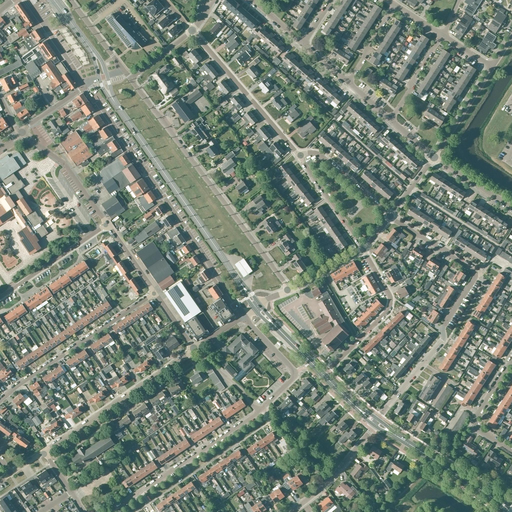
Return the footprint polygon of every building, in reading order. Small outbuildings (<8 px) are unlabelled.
[(148,1),(143,5),(145,8),(143,9),(147,14),(148,13),(159,4),(158,3),(155,0),(153,0),(150,3),(148,1)] [(238,4),(234,0),(227,8),(231,11),(238,4)] [(305,0),(304,3),(307,5),(313,9),(317,4),(310,0),(305,0)] [(344,0),(342,0),(340,4),(347,9),(349,6),(352,8),(353,8),(354,6),(350,4),(344,0)] [(477,7),(465,0),(464,2),(467,4),(464,10),(472,15),(477,7)] [(313,9),(307,5),(304,3),(303,2),(302,4),(305,7),(303,10),(310,14),(313,9)] [(14,6),(19,13),(22,11),(23,11),(24,10),(19,3),(14,6)] [(159,4),(148,13),(154,20),(159,15),(157,13),(163,8),(159,4)] [(231,11),(235,15),(242,7),(238,4),(231,11)] [(336,9),(343,14),(345,11),(349,13),(350,11),(347,9),(340,4),(336,9)] [(371,11),(378,15),(382,9),(375,5),(372,9),(369,7),(367,9),(371,11)] [(14,6),(10,9),(15,16),(16,16),(19,13),(14,6)] [(242,7),(235,15),(239,18),(246,11),(242,7)] [(310,14),(303,10),(300,8),(298,9),(302,12),(300,15),(307,20),(310,14)] [(498,11),(493,19),(504,26),(505,24),(503,22),(506,16),(503,14),(504,12),(505,11),(501,8),(500,10),(498,11)] [(15,16),(10,9),(7,11),(4,14),(9,21),(15,16)] [(336,9),(333,15),(340,19),(342,16),(345,18),(347,16),(343,14),(336,9)] [(22,11),(19,13),(16,16),(19,19),(26,14),(24,10),(23,11),(22,11)] [(239,18),(243,22),(250,14),(246,11),(239,18)] [(365,12),(364,14),(368,16),(374,21),(378,15),(371,11),(369,14),(365,12)] [(296,13),(295,15),(299,17),(296,20),(303,25),(307,20),(300,15),(296,13)] [(26,14),(19,19),(21,23),(29,17),(26,14)] [(250,14),(243,22),(247,26),(254,18),(250,14)] [(134,33),(133,32),(118,16),(114,20),(110,15),(104,19),(127,49),(127,48),(127,47),(129,46),(130,46),(130,47),(131,47),(130,49),(131,49),(133,50),(134,50),(135,50),(137,50),(138,49),(139,48),(140,48),(141,48),(148,41),(137,30),(134,33)] [(158,23),(163,28),(173,20),(170,17),(169,17),(168,16),(166,17),(164,15),(158,20),(160,23),(158,23)] [(344,21),(340,19),(333,15),(330,20),(337,24),(339,21),(342,24),(343,23),(344,24),(345,22),(344,22),(344,21)] [(458,19),(457,22),(467,29),(470,24),(472,26),(475,21),(472,20),(464,15),(461,21),(458,19)] [(361,19),(364,21),(371,26),(374,21),(368,16),(366,18),(365,17),(365,18),(362,17),(361,19)] [(29,17),(21,23),(23,25),(26,30),(34,24),(29,17)] [(247,26),(254,31),(258,26),(256,24),(258,22),(254,18),(247,26)] [(303,25),(296,20),(293,18),(292,20),(295,22),(293,26),(300,30),(303,25)] [(504,26),(493,19),(488,28),(496,33),(499,27),(502,29),(504,26)] [(326,25),(333,30),(335,26),(339,29),(340,27),(337,24),(330,20),(326,25)] [(397,20),(394,25),(401,29),(402,27),(403,27),(404,26),(406,28),(408,26),(404,24),(403,24),(397,20)] [(361,27),(368,31),(371,26),(364,21),(362,25),(359,23),(357,25),(361,27)] [(217,23),(210,31),(216,36),(218,38),(222,33),(225,34),(230,29),(226,26),(222,22),(219,24),(217,23)] [(457,26),(454,32),(457,34),(462,37),(467,29),(457,22),(455,24),(457,26)] [(176,25),(174,27),(172,24),(167,29),(169,31),(168,32),(173,37),(181,30),(178,27),(176,25)] [(333,30),(326,25),(322,31),(329,36),(332,32),(336,34),(337,32),(333,30)] [(394,25),(390,30),(397,34),(399,31),(403,33),(404,31),(401,29),(394,25)] [(251,35),(247,40),(249,42),(253,38),(254,38),(258,37),(259,36),(261,38),(266,32),(264,30),(266,28),(264,27),(262,29),(259,32),(256,29),(251,35)] [(354,30),(358,32),(364,36),(368,31),(361,27),(359,30),(355,28),(354,30)] [(24,29),(16,34),(19,38),(22,36),(27,33),(24,29)] [(27,33),(22,36),(24,39),(27,43),(24,45),(28,50),(44,39),(37,29),(28,35),(27,33)] [(390,30),(387,35),(394,39),(396,36),(400,39),(401,36),(397,34),(390,30)] [(19,38),(16,34),(15,32),(6,38),(10,44),(19,38)] [(266,32),(261,38),(264,41),(263,42),(264,44),(266,42),(273,34),(271,33),(269,35),(266,32)] [(351,35),(354,37),(361,42),(364,36),(358,32),(355,35),(352,33),(351,35)] [(483,40),(494,48),(496,45),(492,43),(496,37),(488,32),(483,40)] [(234,38),(236,36),(234,34),(228,38),(230,41),(225,46),(230,52),(239,44),(234,38)] [(273,34),(266,42),(270,46),(275,40),(273,38),(275,36),(273,34)] [(384,40),(391,45),(393,42),(396,44),(398,42),(394,39),(387,35),(384,40)] [(414,39),(418,41),(425,46),(429,40),(422,35),(419,40),(416,37),(414,39)] [(361,42),(354,37),(352,41),(348,38),(347,40),(351,42),(358,47),(361,42)] [(278,43),(275,40),(270,46),(275,50),(282,42),(280,41),(278,43)] [(394,47),(391,45),(384,40),(380,45),(387,50),(389,47),(393,49),(394,47)] [(494,48),(483,40),(477,49),(485,54),(489,48),(493,50),(494,48)] [(41,50),(34,54),(37,58),(50,48),(45,41),(38,46),(41,50)] [(331,54),(336,58),(341,51),(337,48),(338,47),(340,44),(335,41),(331,48),(334,49),(331,54)] [(411,44),(415,47),(421,51),(425,46),(418,41),(417,43),(413,41),(412,42),(411,44)] [(282,42),(275,50),(273,53),(275,55),(277,52),(280,54),(285,49),(282,46),(284,44),(282,42)] [(344,45),(348,48),(348,47),(355,51),(358,47),(351,42),(349,46),(345,43),(344,45)] [(244,53),(236,59),(241,65),(250,57),(247,52),(249,49),(247,46),(246,45),(241,49),(242,50),(244,53)] [(380,45),(377,51),(384,55),(386,52),(390,54),(391,52),(387,50),(380,45)] [(408,49),(411,52),(418,56),(421,51),(415,47),(413,50),(409,48),(408,49)] [(37,58),(32,61),(37,67),(39,66),(40,67),(51,59),(54,65),(59,61),(55,55),(53,52),(52,51),(50,48),(37,58)] [(190,57),(192,59),(198,54),(194,49),(188,54),(186,51),(181,55),(185,59),(190,57)] [(336,58),(341,61),(348,50),(346,49),(345,51),(344,53),(341,51),(336,58)] [(348,50),(341,61),(346,64),(351,57),(347,55),(348,53),(348,54),(350,51),(348,50)] [(441,55),(448,59),(450,56),(454,58),(455,56),(451,54),(450,54),(444,50),(441,55)] [(374,56),(381,60),(383,57),(386,59),(387,57),(384,55),(377,51),(374,56)] [(404,55),(408,57),(415,62),(418,56),(411,52),(409,55),(406,53),(404,55)] [(198,54),(192,59),(194,62),(192,63),(194,66),(191,69),(193,71),(199,66),(196,63),(202,59),(198,54)] [(282,64),(284,66),(294,55),(292,54),(290,56),(287,54),(282,59),(284,61),(282,64)] [(291,67),(296,61),(294,59),(296,57),(294,55),(284,66),(286,68),(289,65),(291,67)] [(441,55),(437,60),(444,64),(446,61),(450,64),(451,62),(448,59),(441,55)] [(381,60),(374,56),(370,62),(377,66),(379,62),(383,65),(384,63),(381,60)] [(0,70),(0,76),(22,65),(20,61),(21,60),(18,57),(15,59),(16,62),(0,70)] [(181,63),(176,57),(173,59),(178,66),(181,63)] [(405,62),(411,67),(415,62),(408,57),(406,60),(402,58),(401,60),(405,62)] [(253,66),(256,64),(259,61),(257,58),(248,65),(250,67),(246,71),(249,75),(250,74),(254,79),(260,74),(253,66)] [(434,65),(441,70),(443,66),(447,69),(448,67),(444,64),(437,60),(434,65)] [(32,61),(24,67),(32,80),(44,71),(51,82),(67,72),(64,68),(60,62),(54,67),(53,65),(50,61),(41,67),(38,69),(37,67),(32,61)] [(296,61),(291,67),(296,71),(303,63),(301,62),(299,64),(296,61)] [(398,65),(401,68),(408,72),(411,67),(405,62),(402,66),(399,63),(398,65)] [(207,63),(198,70),(201,73),(203,72),(205,75),(202,77),(204,79),(214,70),(210,65),(209,66),(207,63)] [(296,71),(300,75),(305,69),(303,67),(305,65),(303,63),(296,71)] [(434,65),(431,70),(438,75),(440,72),(443,74),(445,72),(441,70),(434,65)] [(169,83),(166,79),(162,74),(169,69),(166,66),(160,71),(159,70),(152,75),(163,88),(161,90),(164,94),(169,91),(171,93),(170,94),(173,97),(179,92),(177,89),(176,89),(171,82),(169,83)] [(462,69),(465,72),(472,76),(476,70),(469,66),(467,70),(463,67),(462,69)] [(263,82),(259,85),(262,90),(265,93),(269,90),(271,92),(274,90),(275,92),(278,89),(275,85),(272,87),(266,79),(269,77),(268,75),(269,74),(271,76),(276,71),(273,68),(266,74),(260,79),(263,82)] [(398,73),(405,77),(408,72),(401,68),(399,71),(395,69),(394,70),(398,73)] [(308,72),(305,69),(300,75),(305,79),(312,71),(310,70),(308,72)] [(214,70),(204,79),(205,81),(208,79),(209,79),(211,81),(214,79),(213,79),(218,74),(214,70)] [(427,75),(434,80),(436,77),(440,79),(441,77),(438,75),(431,70),(427,75)] [(314,73),(312,71),(305,79),(309,83),(307,85),(303,89),(305,91),(315,81),(313,79),(315,77),(312,75),(314,73)] [(49,85),(47,86),(50,91),(52,89),(59,85),(62,89),(61,89),(59,91),(61,95),(64,93),(70,89),(70,90),(75,87),(74,85),(75,85),(67,72),(51,82),(48,84),(49,85)] [(469,81),(472,76),(465,72),(463,75),(459,73),(458,75),(462,77),(469,81)] [(405,77),(398,73),(396,76),(392,74),(391,76),(395,78),(395,77),(402,82),(405,77)] [(378,85),(383,89),(388,81),(384,79),(385,77),(387,75),(385,74),(378,85)] [(427,75),(424,81),(431,85),(433,82),(437,84),(438,82),(434,80),(427,75)] [(0,80),(0,81),(3,86),(16,80),(14,77),(13,78),(12,76),(10,76),(7,77),(0,80)] [(469,81),(462,77),(460,80),(456,78),(455,80),(459,82),(465,86),(469,81)] [(16,80),(3,86),(5,92),(13,88),(15,87),(13,85),(17,83),(17,82),(18,81),(17,79),(16,80)] [(315,81),(305,91),(308,93),(312,89),(315,85),(319,89),(326,81),(324,80),(322,82),(319,79),(317,82),(315,81)] [(388,81),(383,89),(388,92),(396,80),(394,79),(392,82),(391,83),(388,81)] [(396,80),(388,92),(393,95),(398,88),(394,85),(395,84),(396,84),(397,81),(396,80)] [(215,92),(217,94),(227,85),(223,81),(218,85),(220,88),(215,92)] [(326,81),(319,89),(324,93),(329,87),(326,85),(328,83),(326,81)] [(421,86),(428,90),(430,87),(433,90),(435,88),(431,85),(424,81),(421,86)] [(452,85),(455,87),(462,92),(465,86),(459,82),(456,85),(453,83),(452,85)] [(18,88),(20,92),(29,87),(27,83),(18,88)] [(187,89),(189,92),(198,85),(196,83),(187,89)] [(227,85),(217,94),(219,96),(222,93),(224,96),(226,94),(231,90),(227,85)] [(428,90),(421,86),(417,92),(419,94),(417,97),(423,100),(425,97),(424,96),(426,92),(430,95),(431,95),(432,94),(428,90)] [(324,93),(328,97),(335,89),(333,88),(331,90),(329,87),(324,93)] [(448,90),(449,90),(459,97),(462,92),(455,87),(453,91),(450,88),(448,90)] [(189,104),(201,95),(197,89),(184,99),(182,97),(172,105),(185,122),(194,116),(189,110),(192,108),(189,104)] [(328,97),(326,100),(331,104),(333,101),(338,95),(335,93),(337,91),(335,89),(328,97)] [(280,100),(277,97),(283,92),(280,90),(272,96),(274,99),(271,101),(279,110),(284,105),(285,106),(288,104),(283,98),(280,100)] [(446,94),(445,96),(448,98),(455,102),(459,97),(449,90),(446,94)] [(19,95),(21,94),(19,91),(8,97),(11,103),(14,102),(15,103),(17,102),(15,97),(19,95)] [(72,112),(87,101),(82,94),(61,108),(57,111),(63,119),(73,112),(72,112)] [(338,95),(333,101),(337,105),(344,97),(342,95),(340,98),(338,95)] [(228,107),(230,109),(240,101),(236,96),(231,100),(234,103),(228,107)] [(441,101),(445,103),(452,107),(455,102),(448,98),(446,101),(443,99),(441,101)] [(30,116),(23,106),(27,103),(25,99),(20,102),(12,106),(17,115),(21,122),(30,116)] [(240,101),(230,109),(232,111),(235,108),(237,111),(239,110),(244,105),(240,101)] [(83,118),(94,111),(88,102),(77,110),(69,116),(70,118),(73,122),(79,117),(81,119),(83,117),(83,118)] [(425,115),(430,119),(435,111),(431,109),(432,108),(433,108),(434,105),(430,102),(427,107),(430,108),(425,115)] [(452,107),(445,103),(443,106),(439,104),(438,106),(439,106),(440,107),(442,108),(449,112),(452,107)] [(292,113),(286,118),(290,123),(300,115),(295,110),(294,109),(296,106),(295,104),(289,109),(292,113)] [(351,114),(356,108),(352,104),(349,107),(346,104),(339,112),(342,115),(344,113),(347,110),(349,112),(348,114),(350,116),(351,114)] [(351,114),(356,118),(361,112),(356,108),(351,114)] [(438,114),(435,111),(430,119),(435,122),(442,111),(441,109),(439,112),(438,114)] [(243,125),(253,116),(249,111),(242,118),(244,120),(239,124),(241,126),(243,125)] [(442,111),(435,122),(440,125),(445,118),(441,116),(442,114),(443,114),(444,112),(442,111)] [(361,112),(356,118),(359,120),(357,122),(359,124),(366,116),(361,112)] [(298,131),(303,137),(308,132),(310,134),(316,129),(309,122),(314,118),(311,115),(304,121),(306,124),(305,125),(298,131)] [(103,124),(97,116),(88,122),(87,120),(77,127),(81,133),(84,130),(86,133),(84,135),(86,138),(98,130),(97,128),(103,124)] [(253,116),(243,125),(245,127),(250,123),(252,125),(257,121),(253,116)] [(370,120),(366,116),(359,124),(363,128),(365,126),(370,120)] [(201,117),(190,125),(193,129),(192,130),(196,136),(207,127),(206,125),(204,126),(201,122),(203,121),(201,117)] [(50,131),(54,136),(61,132),(58,129),(64,125),(59,118),(54,122),(52,120),(48,123),(53,129),(50,131)] [(364,131),(367,133),(375,124),(370,120),(365,126),(367,128),(364,131)] [(375,124),(367,133),(369,135),(372,132),(374,133),(373,134),(376,137),(382,131),(379,128),(380,128),(375,124)] [(90,144),(93,147),(94,149),(112,137),(105,127),(98,132),(102,137),(94,143),(93,142),(90,144)] [(207,127),(196,136),(200,141),(202,139),(204,143),(211,138),(213,136),(210,133),(208,135),(207,135),(205,133),(206,132),(206,131),(209,129),(207,127)] [(258,136),(255,138),(256,140),(266,132),(262,127),(257,131),(255,133),(258,136)] [(59,142),(76,167),(80,164),(86,159),(92,155),(89,150),(93,147),(90,144),(87,139),(83,142),(75,131),(59,142)] [(319,140),(324,144),(334,132),(332,131),(327,136),(325,134),(319,140)] [(266,132),(256,140),(258,142),(261,140),(263,142),(270,136),(266,132)] [(334,132),(324,144),(328,148),(334,142),(332,140),(336,134),(334,132)] [(385,147),(387,144),(392,139),(387,134),(384,137),(383,136),(379,141),(385,147)] [(112,137),(94,149),(95,149),(100,156),(106,151),(109,155),(110,154),(113,159),(123,152),(112,137)] [(396,142),(392,139),(387,144),(391,148),(396,142)] [(215,148),(219,145),(214,140),(209,143),(211,146),(206,149),(212,157),(218,152),(215,148)] [(343,140),(340,144),(333,152),(337,156),(343,150),(340,148),(345,142),(343,140)] [(265,156),(267,158),(279,147),(275,142),(269,148),(271,151),(268,154),(265,156)] [(334,142),(328,148),(333,152),(340,144),(338,142),(336,144),(334,142)] [(391,148),(396,152),(401,146),(396,142),(391,148)] [(369,148),(377,155),(378,154),(380,152),(374,147),(375,145),(373,143),(369,148)] [(396,152),(394,154),(398,158),(405,151),(401,146),(396,152)] [(279,147),(267,158),(269,160),(271,158),(276,153),(278,156),(283,152),(279,147)] [(347,154),(342,160),(346,164),(352,158),(349,156),(351,154),(354,150),(352,148),(349,151),(347,154)] [(337,156),(342,160),(347,154),(343,150),(337,156)] [(405,151),(398,158),(400,160),(402,158),(405,160),(410,154),(405,151)] [(0,159),(0,164),(1,165),(0,165),(0,176),(2,180),(12,173),(26,163),(22,158),(22,159),(19,155),(20,155),(18,152),(9,158),(7,155),(0,159)] [(225,173),(228,176),(235,170),(233,167),(236,165),(231,158),(235,155),(232,152),(225,157),(227,161),(222,165),(223,166),(221,168),(225,173)] [(117,159),(109,165),(117,176),(132,165),(131,164),(129,162),(124,154),(118,158),(117,159)] [(415,158),(410,154),(405,160),(408,163),(406,165),(408,167),(415,158)] [(358,159),(356,161),(351,168),(355,172),(361,165),(358,163),(363,158),(361,156),(358,159)] [(356,161),(352,158),(346,164),(351,168),(356,161)] [(415,158),(408,167),(410,168),(411,166),(414,168),(419,163),(415,158)] [(86,159),(80,164),(82,168),(89,163),(86,159)] [(278,169),(282,173),(288,168),(284,164),(278,169)] [(116,193),(124,187),(117,176),(109,165),(101,170),(99,180),(111,197),(101,204),(109,216),(121,207),(115,199),(116,193)] [(125,187),(140,177),(139,177),(140,177),(132,165),(117,176),(124,187),(125,187)] [(361,177),(366,181),(371,175),(373,172),(376,169),(374,167),(369,173),(366,170),(361,177)] [(279,175),(276,178),(278,180),(284,176),(286,178),(292,173),(288,168),(282,173),(279,175)] [(403,171),(401,173),(400,175),(405,180),(408,176),(403,171)] [(0,176),(0,202),(1,204),(0,204),(0,224),(2,223),(2,224),(14,215),(23,229),(17,233),(23,242),(22,243),(30,255),(40,248),(36,242),(38,241),(37,240),(48,233),(41,223),(43,222),(39,217),(34,210),(32,211),(18,190),(24,186),(20,180),(18,181),(12,173),(2,180),(0,176)] [(281,185),(283,187),(295,178),(292,173),(286,178),(287,180),(281,185)] [(430,180),(435,183),(439,176),(434,173),(430,180)] [(242,179),(245,177),(243,174),(236,179),(239,182),(239,181),(241,183),(235,188),(240,194),(248,188),(245,185),(246,184),(244,181),(242,179)] [(366,181),(370,184),(375,178),(371,175),(366,181)] [(370,184),(375,189),(380,182),(382,180),(385,177),(383,175),(378,180),(375,178),(370,184)] [(439,176),(435,183),(434,186),(436,187),(438,185),(441,186),(445,180),(439,176)] [(140,177),(125,187),(129,193),(131,191),(136,198),(149,190),(148,189),(141,179),(140,177)] [(293,187),(299,182),(295,178),(283,187),(285,189),(291,185),(293,187)] [(441,186),(439,189),(442,191),(440,192),(443,194),(446,190),(450,183),(445,180),(441,186)] [(303,187),(299,182),(293,187),(295,189),(289,194),(291,197),(303,187)] [(380,182),(375,189),(379,192),(384,186),(380,182)] [(379,192),(383,196),(393,184),(392,182),(387,188),(384,186),(379,192)] [(450,183),(446,190),(451,193),(455,186),(450,183)] [(393,184),(383,196),(388,200),(393,194),(391,192),(396,186),(395,186),(393,184)] [(455,186),(451,193),(454,195),(451,199),(453,201),(460,190),(455,186)] [(307,192),(303,187),(291,197),(292,199),(298,194),(300,197),(307,192)] [(460,190),(453,201),(455,202),(458,197),(461,200),(466,193),(460,190)] [(137,198),(134,200),(138,205),(141,203),(146,211),(151,207),(149,203),(155,199),(150,191),(138,199),(137,198)] [(307,192),(300,197),(302,199),(297,204),(298,206),(310,196),(307,192)] [(260,216),(261,216),(263,214),(262,212),(268,208),(263,201),(264,200),(261,196),(254,202),(256,205),(253,206),(254,208),(252,210),(256,215),(257,215),(257,216),(258,216),(259,216),(260,216)] [(310,196),(298,206),(300,208),(306,203),(308,206),(314,201),(310,196)] [(473,211),(477,204),(472,201),(468,207),(467,209),(472,213),(473,211)] [(420,203),(418,207),(412,216),(417,220),(422,213),(419,211),(423,205),(420,203)] [(477,204),(473,211),(476,213),(473,217),(476,219),(483,208),(477,204)] [(159,215),(164,212),(159,205),(143,216),(144,218),(142,219),(144,222),(146,220),(146,221),(153,217),(151,215),(156,212),(159,215)] [(313,215),(309,217),(311,219),(314,217),(323,211),(320,206),(314,211),(315,213),(313,215)] [(407,213),(412,216),(416,210),(412,207),(407,213)] [(417,220),(422,223),(431,210),(428,208),(424,215),(422,213),(417,220)] [(488,211),(483,208),(476,219),(478,220),(480,215),(484,218),(488,211)] [(422,223),(427,226),(432,219),(429,218),(433,211),(431,210),(422,223)] [(323,211),(314,217),(311,219),(313,222),(318,218),(320,220),(327,216),(323,211)] [(488,211),(484,218),(486,219),(484,222),(487,224),(487,223),(493,214),(488,211)] [(432,219),(427,226),(432,229),(441,216),(438,214),(434,221),(432,219)] [(498,218),(493,214),(487,223),(490,224),(491,222),(494,224),(498,218)] [(167,216),(158,222),(160,225),(163,222),(167,228),(172,224),(167,216)] [(322,223),(316,227),(318,229),(330,221),(327,216),(320,220),(322,223)] [(443,218),(441,216),(432,229),(437,232),(441,226),(439,224),(443,218)] [(265,226),(271,234),(276,229),(281,225),(277,220),(274,222),(270,217),(263,223),(265,226)] [(503,221),(498,218),(494,224),(496,226),(495,228),(497,229),(503,221)] [(327,230),(334,226),(330,221),(318,230),(319,232),(325,227),(327,230)] [(441,226),(437,232),(442,236),(451,222),(448,221),(444,227),(441,226)] [(503,221),(497,229),(496,232),(498,234),(501,229),(504,231),(508,224),(503,221)] [(155,222),(133,237),(138,244),(160,229),(158,226),(155,222)] [(451,222),(442,236),(447,239),(452,232),(449,230),(453,224),(451,222)] [(327,230),(331,235),(337,230),(334,226),(327,230)] [(178,245),(184,240),(175,228),(166,234),(169,238),(170,239),(169,240),(174,247),(178,245)] [(392,230),(390,232),(399,240),(401,238),(402,238),(405,235),(401,232),(400,233),(394,228),(392,230)] [(465,237),(467,233),(465,232),(461,238),(458,236),(462,231),(459,229),(452,240),(454,242),(454,243),(459,246),(463,240),(465,237)] [(337,230),(331,235),(328,237),(325,239),(326,241),(332,237),(334,240),(341,235),(337,230)] [(388,235),(387,237),(391,241),(389,244),(396,249),(398,246),(396,245),(398,243),(400,240),(399,240),(390,232),(388,235)] [(284,237),(287,241),(279,246),(285,253),(287,256),(295,250),(293,246),(289,241),(292,239),(288,234),(284,237)] [(344,240),(341,235),(334,240),(336,242),(330,247),(331,249),(344,240)] [(154,241),(156,244),(163,239),(161,236),(154,241)] [(468,243),(464,250),(469,253),(473,246),(475,243),(478,239),(475,238),(471,244),(468,243)] [(339,247),(341,250),(347,245),(344,240),(331,249),(333,251),(339,247)] [(459,246),(464,250),(468,243),(463,240),(459,246)] [(101,244),(107,252),(112,249),(109,244),(106,245),(104,242),(101,244)] [(136,253),(147,269),(163,258),(152,242),(136,253)] [(377,248),(385,254),(388,256),(391,252),(393,253),(395,251),(388,245),(386,248),(381,244),(380,246),(379,245),(377,248)] [(478,249),(474,256),(479,259),(488,246),(485,244),(481,251),(478,249)] [(185,254),(191,250),(187,245),(184,247),(183,245),(180,247),(177,248),(183,256),(185,254)] [(473,246),(469,253),(474,256),(478,249),(476,248),(476,247),(473,246)] [(488,246),(479,259),(484,262),(488,255),(485,254),(490,247),(488,246)] [(405,258),(404,259),(406,261),(407,260),(408,258),(409,258),(413,261),(414,258),(420,250),(418,247),(416,248),(415,247),(412,252),(409,251),(405,258)] [(385,254),(377,248),(375,250),(376,251),(374,253),(379,256),(377,259),(382,263),(386,258),(383,256),(385,254)] [(107,252),(104,255),(110,263),(116,259),(114,256),(116,254),(112,249),(107,252)] [(420,250),(414,258),(413,261),(416,263),(417,264),(420,266),(424,260),(421,259),(424,253),(422,252),(423,252),(420,250)] [(174,258),(170,253),(165,256),(169,261),(174,258)] [(305,264),(303,261),(297,253),(293,256),(297,261),(293,264),(300,273),(303,271),(304,272),(308,269),(304,265),(305,264)] [(193,266),(199,262),(194,255),(189,259),(188,258),(185,260),(188,263),(190,261),(191,263),(188,265),(191,268),(193,266)] [(253,270),(244,257),(235,264),(244,277),(253,270)] [(147,269),(157,284),(170,275),(173,273),(163,258),(147,269)] [(422,267),(429,271),(431,269),(436,260),(434,259),(433,259),(431,258),(428,263),(425,261),(422,267)] [(116,259),(110,263),(113,267),(116,265),(119,270),(124,266),(121,261),(118,263),(116,259)] [(431,269),(429,271),(432,273),(436,276),(440,271),(437,269),(441,264),(439,263),(440,261),(436,260),(431,269)] [(83,261),(79,264),(84,271),(88,268),(83,261)] [(354,261),(348,265),(353,274),(359,270),(354,261)] [(79,264),(74,267),(80,274),(84,271),(79,264)] [(348,265),(342,268),(347,277),(353,274),(348,265)] [(387,273),(386,274),(387,276),(388,279),(397,274),(400,272),(397,268),(395,265),(390,268),(392,270),(387,273)] [(124,266),(119,270),(125,278),(128,276),(126,273),(128,271),(124,266)] [(74,267),(70,270),(75,278),(80,274),(74,267)] [(342,268),(336,272),(341,281),(347,277),(342,268)] [(70,270),(65,273),(66,274),(70,281),(71,281),(75,278),(70,270)] [(204,270),(197,275),(199,277),(197,278),(201,283),(202,282),(204,281),(205,281),(210,278),(204,270)] [(456,275),(464,281),(467,278),(466,277),(466,276),(459,271),(456,275)] [(336,272),(330,275),(336,284),(341,281),(336,272)] [(397,274),(388,279),(390,281),(391,281),(392,283),(397,280),(399,283),(406,278),(405,276),(402,277),(401,275),(400,272),(397,274)] [(105,273),(99,277),(102,281),(108,277),(105,273)] [(370,273),(361,278),(365,284),(374,279),(370,273)] [(448,281),(448,282),(453,285),(453,284),(455,282),(460,285),(462,283),(464,281),(456,275),(452,273),(449,277),(449,278),(450,278),(448,281)] [(496,279),(504,284),(505,281),(504,281),(506,278),(499,273),(496,279)] [(66,274),(61,277),(66,285),(71,281),(70,281),(66,274)] [(170,275),(157,284),(162,291),(174,282),(170,275)] [(128,282),(131,287),(136,283),(133,278),(130,280),(128,276),(125,278),(123,280),(125,283),(128,282)] [(61,277),(57,280),(62,288),(66,285),(61,277)] [(365,284),(362,286),(365,292),(368,290),(377,285),(374,279),(365,284)] [(496,279),(493,284),(499,288),(501,285),(502,286),(504,284),(496,279)] [(57,280),(52,283),(57,291),(62,288),(57,280)] [(446,291),(454,296),(456,293),(455,293),(456,291),(451,288),(453,285),(445,280),(444,283),(446,284),(443,289),(446,291)] [(164,293),(184,323),(200,311),(180,282),(164,293)] [(52,283),(48,286),(53,294),(57,291),(52,283)] [(136,283),(131,287),(137,295),(140,294),(137,290),(140,288),(136,283)] [(201,291),(202,292),(206,298),(209,296),(210,298),(212,297),(214,300),(222,294),(215,284),(209,289),(207,287),(201,291)] [(493,284),(489,289),(499,295),(497,294),(498,292),(497,291),(499,288),(493,284)] [(314,290),(311,291),(315,297),(321,293),(319,290),(324,288),(322,285),(318,288),(317,286),(313,288),(314,290)] [(377,285),(368,290),(372,296),(381,291),(377,285)] [(196,286),(190,291),(192,295),(199,290),(196,286)] [(399,291),(397,292),(401,298),(405,296),(406,298),(409,296),(408,294),(406,290),(409,289),(407,286),(402,289),(401,288),(398,290),(399,291)] [(46,287),(41,291),(47,300),(52,296),(46,287)] [(440,293),(451,300),(452,298),(452,299),(454,296),(446,291),(443,289),(440,293)] [(499,295),(489,289),(486,294),(493,299),(495,296),(496,296),(498,297),(499,295)] [(41,291),(35,295),(41,304),(43,307),(48,303),(47,300),(41,291)] [(440,293),(437,297),(448,305),(450,302),(451,300),(440,293)] [(319,318),(313,322),(316,328),(317,328),(321,334),(330,330),(331,331),(322,341),(323,342),(321,343),(321,344),(322,345),(326,349),(327,350),(329,351),(330,350),(332,351),(348,334),(347,333),(349,331),(344,326),(346,324),(342,317),(329,294),(323,297),(320,299),(321,302),(318,303),(325,315),(319,318)] [(486,294),(483,299),(490,304),(492,302),(491,302),(493,299),(486,294)] [(35,295),(29,299),(35,308),(41,304),(35,295)] [(221,297),(210,305),(224,324),(234,317),(221,297)] [(437,297),(433,305),(441,310),(443,308),(445,309),(446,307),(447,307),(448,305),(437,297)] [(102,304),(106,311),(111,308),(105,298),(102,300),(104,303),(102,304)] [(29,299),(23,303),(29,312),(35,308),(29,299)] [(377,299),(372,304),(379,311),(384,307),(377,299)] [(479,305),(486,309),(488,306),(489,307),(490,304),(483,299),(479,305)] [(144,305),(148,312),(150,315),(152,313),(150,310),(152,308),(148,302),(144,305)] [(22,304),(17,307),(22,315),(27,312),(22,304)] [(106,311),(102,304),(97,307),(102,314),(106,311)] [(372,304),(367,309),(375,316),(379,311),(372,304)] [(430,314),(439,320),(440,317),(441,315),(436,312),(438,309),(429,304),(426,309),(429,310),(427,313),(430,314)] [(139,309),(143,315),(145,318),(147,316),(145,313),(148,312),(144,305),(139,309)] [(486,309),(479,305),(476,310),(484,315),(485,313),(484,312),(486,309)] [(17,307),(13,311),(18,318),(22,315),(17,307)] [(97,307),(93,310),(97,317),(102,314),(97,307)] [(136,315),(138,318),(140,321),(143,319),(141,316),(143,315),(139,309),(134,312),(136,315)] [(363,313),(362,313),(370,321),(370,320),(375,316),(367,309),(363,313)] [(88,313),(93,320),(97,317),(93,310),(88,313)] [(484,315),(476,310),(472,315),(479,320),(481,316),(482,317),(484,315)] [(13,311),(8,314),(13,321),(18,318),(13,311)] [(404,315),(405,316),(409,320),(413,316),(407,311),(404,315)] [(134,312),(130,315),(134,321),(136,324),(138,323),(136,319),(138,318),(136,315),(134,312)] [(396,317),(404,325),(407,323),(403,319),(405,316),(404,315),(401,312),(396,317)] [(88,313),(84,317),(88,323),(93,320),(88,313)] [(362,313),(358,318),(365,325),(370,321),(362,313)] [(8,314),(3,317),(8,324),(13,321),(8,314)] [(82,314),(77,317),(79,320),(84,326),(88,323),(84,317),(82,314)] [(439,320),(430,314),(429,317),(424,314),(421,319),(428,324),(430,321),(435,324),(436,323),(438,323),(439,320)] [(130,315),(125,318),(129,324),(134,321),(130,315)] [(193,317),(184,323),(197,342),(206,335),(210,332),(198,315),(197,317),(206,330),(204,332),(193,317)] [(77,321),(75,323),(79,329),(84,326),(79,320),(77,317),(75,319),(77,321)] [(391,322),(396,326),(398,323),(402,327),(404,325),(396,317),(391,322)] [(121,321),(125,327),(129,324),(125,318),(121,321)] [(358,318),(353,323),(360,330),(365,325),(358,318)] [(72,324),(70,326),(74,332),(79,329),(75,323),(73,320),(71,322),(72,324)] [(116,324),(120,330),(122,333),(125,331),(123,329),(125,327),(121,321),(116,324)] [(465,327),(472,331),(474,328),(475,328),(476,326),(469,321),(465,327)] [(387,326),(395,335),(397,333),(394,330),(395,330),(393,328),(396,326),(391,322),(387,326)] [(120,330),(116,324),(111,327),(116,333),(120,330)] [(511,329),(503,324),(502,326),(506,329),(508,330),(506,333),(511,337),(511,329)] [(65,329),(70,335),(74,332),(70,326),(65,329)] [(382,331),(386,335),(389,333),(390,334),(391,334),(393,336),(395,335),(387,326),(382,331)] [(462,332),(470,337),(471,335),(470,334),(472,331),(465,327),(462,332)] [(58,334),(56,335),(61,341),(65,338),(61,332),(59,329),(56,331),(58,334)] [(65,329),(61,332),(65,338),(70,335),(65,329)] [(382,331),(377,336),(386,344),(388,342),(385,339),(388,337),(386,335),(382,331)] [(459,337),(465,342),(467,338),(468,339),(470,337),(462,332),(459,337)] [(497,335),(510,343),(511,339),(511,337),(506,333),(504,336),(498,332),(497,335)] [(108,334),(103,337),(107,343),(110,346),(112,345),(114,343),(112,340),(111,339),(113,338),(114,337),(111,333),(110,333),(108,334)] [(499,344),(506,348),(510,343),(497,335),(495,333),(494,335),(496,337),(495,337),(501,340),(499,344)] [(52,338),(56,345),(61,341),(56,335),(52,338)] [(418,335),(416,338),(421,342),(419,345),(423,348),(427,343),(423,340),(420,337),(418,335)] [(423,340),(427,343),(432,338),(427,335),(423,340)] [(179,344),(173,336),(162,343),(164,346),(165,345),(170,351),(179,344)] [(227,346),(221,352),(226,357),(232,351),(234,354),(240,348),(246,354),(238,363),(244,369),(238,374),(234,378),(238,381),(246,373),(254,366),(250,361),(258,354),(256,352),(258,350),(255,347),(254,347),(252,345),(253,345),(250,343),(243,336),(239,340),(237,339),(228,348),(227,346)] [(377,336),(372,340),(377,344),(379,342),(383,346),(386,344),(377,336)] [(107,343),(103,337),(99,340),(103,346),(107,343)] [(459,337),(455,342),(463,347),(465,349),(468,343),(465,342),(459,337)] [(47,341),(52,348),(56,345),(52,338),(47,341)] [(100,353),(103,356),(105,355),(101,348),(103,346),(99,340),(94,343),(98,349),(100,353)] [(368,345),(376,353),(378,355),(380,353),(374,347),(377,344),(372,340),(368,345)] [(52,348),(47,341),(43,344),(47,351),(52,348)] [(409,345),(419,353),(423,348),(419,345),(417,347),(411,342),(409,345)] [(452,347),(459,352),(461,349),(462,349),(463,347),(455,342),(452,347)] [(98,349),(94,343),(89,346),(93,352),(98,349)] [(143,343),(139,346),(141,349),(142,352),(145,350),(147,353),(149,351),(143,343)] [(163,348),(159,343),(154,346),(156,348),(152,350),(159,360),(164,356),(160,350),(163,348)] [(38,347),(42,354),(47,351),(43,344),(38,347)] [(506,348),(499,344),(496,349),(503,353),(506,348)] [(36,345),(32,348),(32,349),(34,350),(38,357),(42,354),(38,347),(38,348),(36,345)] [(376,353),(368,345),(363,350),(367,354),(370,351),(372,353),(374,355),(376,353)] [(419,353),(409,345),(407,347),(412,352),(410,355),(415,359),(419,353)] [(503,353),(496,349),(494,347),(490,345),(489,347),(495,351),(493,354),(500,359),(503,353)] [(449,353),(456,358),(458,356),(457,355),(459,352),(452,347),(449,353)] [(25,348),(21,351),(23,354),(22,354),(24,357),(29,363),(33,360),(29,353),(29,354),(27,351),(25,348)] [(34,350),(29,353),(33,360),(38,357),(34,350)] [(79,353),(83,359),(88,356),(84,350),(79,353)] [(75,356),(79,362),(81,361),(83,359),(79,353),(75,356)] [(402,353),(400,355),(403,357),(406,360),(410,364),(415,359),(410,355),(408,358),(402,353)] [(445,358),(452,362),(454,359),(455,360),(456,358),(449,353),(445,358)] [(122,359),(125,364),(132,359),(128,355),(122,359)] [(70,359),(74,365),(79,362),(75,356),(70,359)] [(20,360),(24,366),(29,363),(24,357),(20,360)] [(18,358),(13,361),(15,363),(20,369),(24,366),(20,360),(18,358)] [(142,364),(145,369),(150,366),(149,363),(153,361),(151,358),(142,364)] [(442,363),(450,368),(451,366),(450,365),(452,362),(445,358),(442,363)] [(74,365),(70,359),(65,362),(70,368),(74,365)] [(347,365),(343,369),(344,370),(346,372),(349,374),(351,376),(354,373),(353,372),(352,371),(355,369),(353,367),(358,363),(354,359),(348,364),(347,363),(348,363),(347,363),(346,365),(347,365)] [(406,360),(402,365),(406,369),(410,364),(406,360)] [(479,362),(492,370),(496,365),(489,361),(487,363),(481,360),(479,362)] [(479,362),(478,364),(481,365),(479,369),(482,371),(489,375),(492,370),(479,362)] [(0,363),(0,368),(1,370),(8,378),(13,374),(12,373),(8,368),(6,370),(1,363),(0,363)] [(393,363),(392,365),(402,374),(406,369),(402,365),(400,368),(397,365),(396,366),(393,363)] [(450,368),(442,363),(439,368),(445,373),(447,370),(448,370),(450,368)] [(11,364),(7,367),(8,368),(12,373),(15,370),(11,364)] [(145,369),(142,364),(132,370),(134,373),(139,370),(140,372),(145,369)] [(238,374),(229,364),(225,368),(234,378),(238,374)] [(60,366),(56,369),(65,382),(67,381),(62,374),(64,372),(66,371),(63,365),(61,367),(60,366)] [(394,370),(389,375),(390,375),(392,377),(393,375),(397,379),(402,374),(392,365),(390,367),(394,370)] [(204,369),(220,392),(225,388),(210,366),(204,369)] [(65,382),(56,369),(51,372),(55,378),(57,377),(62,384),(64,383),(65,382)] [(198,373),(190,379),(195,385),(196,387),(201,383),(199,381),(206,377),(200,369),(197,371),(198,373)] [(107,378),(103,370),(99,373),(104,380),(107,378)] [(476,374),(479,376),(486,380),(489,375),(482,371),(480,374),(474,370),(473,372),(476,374)] [(53,385),(55,389),(58,387),(55,383),(53,380),(55,378),(51,372),(46,375),(51,382),(50,382),(53,385)] [(119,379),(123,384),(128,381),(126,379),(130,376),(128,373),(119,379)] [(361,383),(363,385),(368,380),(369,379),(367,376),(366,378),(362,374),(360,375),(354,380),(355,381),(354,382),(354,383),(356,385),(357,385),(358,384),(359,385),(361,383)] [(51,382),(46,375),(42,378),(46,385),(50,382),(51,382)] [(429,380),(437,386),(441,380),(432,375),(429,380)] [(117,376),(108,382),(110,385),(112,388),(116,385),(118,388),(123,384),(119,379),(117,376)] [(243,387),(253,397),(263,386),(253,376),(243,387)] [(486,380),(479,376),(475,381),(483,386),(486,380)] [(268,377),(261,383),(264,387),(271,381),(268,377)] [(303,390),(307,394),(311,390),(314,387),(306,378),(303,381),(305,383),(301,387),(303,390)] [(368,380),(363,385),(367,389),(372,384),(374,387),(378,382),(376,379),(374,381),(372,380),(370,382),(368,380)] [(429,380),(425,386),(434,391),(437,386),(429,380)] [(466,382),(479,391),(483,386),(475,381),(474,384),(467,380),(466,382)] [(37,382),(33,384),(40,394),(42,397),(44,395),(43,392),(46,390),(42,384),(39,386),(38,383),(37,382)] [(181,391),(184,389),(179,382),(171,388),(170,386),(167,388),(172,396),(180,390),(181,391)] [(469,391),(476,396),(479,391),(466,382),(465,384),(471,388),(469,391)] [(40,394),(33,384),(29,387),(36,397),(40,394)] [(370,396),(375,401),(380,395),(382,396),(383,394),(378,390),(379,389),(375,386),(373,389),(375,391),(370,396)] [(422,391),(430,396),(434,391),(425,386),(422,391)] [(303,390),(301,387),(297,391),(295,389),(292,392),(299,399),(302,396),(301,395),(303,393),(305,395),(307,394),(303,390)] [(97,394),(100,400),(105,396),(104,394),(108,391),(106,388),(97,394)] [(430,396),(422,391),(418,396),(427,402),(430,396)] [(460,393),(473,401),(476,396),(469,391),(467,395),(461,391),(460,393)] [(155,396),(159,401),(161,405),(167,401),(171,406),(174,405),(168,396),(166,397),(162,392),(155,396)] [(473,401),(460,393),(458,392),(457,395),(459,397),(462,397),(464,399),(462,402),(460,400),(458,403),(465,407),(466,405),(469,407),(473,401)] [(16,397),(21,402),(22,401),(27,406),(32,401),(26,395),(23,397),(20,394),(16,397)] [(100,400),(97,394),(87,401),(89,403),(93,401),(95,403),(100,400)] [(149,405),(155,414),(156,416),(160,414),(158,412),(161,410),(156,403),(159,401),(155,396),(149,400),(151,403),(149,405)] [(286,400),(284,402),(290,409),(291,410),(296,405),(294,404),(294,403),(296,401),(292,396),(290,398),(288,396),(285,399),(286,400)] [(21,402),(16,397),(12,401),(20,409),(22,407),(19,404),(21,402)] [(241,409),(237,403),(235,400),(233,397),(231,398),(235,404),(232,406),(236,412),(241,409)] [(46,403),(48,407),(55,402),(52,398),(46,403)] [(501,404),(508,408),(510,405),(511,406),(511,403),(504,398),(501,404)] [(237,403),(241,409),(246,406),(242,399),(237,403)] [(39,406),(42,411),(48,407),(44,402),(39,406)] [(284,402),(278,408),(281,411),(282,410),(284,413),(286,415),(289,411),(291,413),(292,411),(290,409),(284,402)] [(318,413),(317,414),(321,418),(331,408),(330,407),(330,406),(328,405),(327,404),(325,402),(322,406),(321,405),(316,410),(318,413)] [(405,408),(407,406),(402,402),(400,405),(395,412),(400,416),(402,413),(403,413),(406,409),(405,408)] [(144,403),(138,408),(141,413),(144,417),(150,412),(152,415),(154,413),(154,414),(155,414),(149,405),(146,407),(144,403)] [(223,403),(221,404),(223,408),(225,411),(222,413),(227,419),(232,416),(227,409),(225,406),(223,403)] [(60,415),(57,411),(53,404),(50,406),(51,408),(52,408),(55,412),(54,413),(57,417),(60,415)] [(82,404),(73,410),(77,415),(82,412),(80,410),(84,407),(82,404)] [(497,409),(510,417),(511,415),(506,411),(508,408),(501,404),(497,409)] [(236,412),(232,406),(227,409),(232,416),(236,412)] [(68,414),(64,416),(66,419),(70,417),(71,419),(77,415),(73,410),(71,407),(66,410),(68,414)] [(141,413),(138,408),(131,412),(133,415),(131,417),(135,423),(136,425),(139,423),(137,420),(140,418),(139,415),(141,413)] [(510,417),(497,409),(494,414),(501,418),(503,415),(509,419),(510,417)] [(411,413),(407,420),(412,424),(415,420),(417,417),(419,413),(414,410),(412,414),(411,413)] [(333,411),(325,419),(330,424),(339,416),(333,411)] [(423,423),(419,428),(425,432),(426,432),(428,433),(429,433),(430,431),(430,430),(428,428),(429,426),(426,424),(432,415),(427,412),(421,422),(423,423)] [(439,418),(445,422),(449,416),(442,412),(439,418)] [(491,419),(498,424),(501,418),(494,414),(491,419)] [(120,420),(124,425),(130,421),(132,424),(135,423),(131,417),(129,418),(126,415),(120,420)] [(41,423),(36,416),(31,419),(36,426),(41,423)] [(214,420),(219,427),(224,423),(219,417),(217,419),(215,416),(214,416),(213,417),(212,417),(214,420)] [(2,418),(0,421),(0,429),(2,432),(8,423),(2,418)] [(50,422),(51,425),(55,430),(60,427),(58,424),(63,422),(61,419),(56,421),(55,419),(50,422)] [(498,427),(500,425),(498,424),(491,419),(487,424),(494,429),(496,426),(498,427)] [(117,430),(113,432),(118,439),(123,436),(120,433),(126,429),(124,425),(120,420),(113,424),(117,430)] [(210,424),(214,430),(219,427),(214,420),(210,424)] [(8,423),(2,432),(8,436),(10,434),(12,435),(19,427),(10,421),(8,423)] [(339,429),(342,431),(348,426),(343,421),(338,427),(337,427),(335,428),(337,430),(339,429)] [(205,422),(203,424),(205,427),(209,433),(210,433),(214,430),(210,424),(207,425),(205,422)] [(55,430),(51,425),(42,431),(44,434),(48,431),(50,434),(55,430)] [(200,430),(204,436),(209,433),(205,427),(200,430)] [(13,440),(18,444),(25,435),(23,433),(23,432),(20,430),(20,431),(17,429),(16,431),(12,435),(15,437),(13,440)] [(195,433),(199,440),(204,436),(200,430),(197,432),(195,429),(193,430),(194,431),(195,433)] [(338,440),(341,443),(347,437),(351,441),(357,435),(352,430),(349,433),(347,431),(338,440)] [(194,431),(190,434),(191,436),(190,437),(195,443),(199,440),(195,433),(194,431)] [(272,432),(267,435),(272,443),(274,446),(276,444),(274,442),(277,440),(276,438),(272,432)] [(25,435),(18,444),(24,449),(26,446),(29,448),(31,444),(25,439),(27,436),(25,435)] [(84,463),(113,443),(108,435),(84,451),(81,447),(77,450),(78,453),(70,458),(76,467),(83,462),(84,463)] [(262,439),(266,444),(269,442),(270,444),(272,443),(267,435),(262,439)] [(465,441),(461,447),(471,453),(471,454),(475,457),(479,451),(475,448),(476,448),(470,444),(472,439),(473,438),(469,435),(469,436),(467,435),(463,441),(465,441)] [(262,439),(257,442),(264,452),(266,451),(265,450),(268,448),(266,444),(262,439)] [(182,443),(186,449),(191,446),(187,440),(182,443)] [(257,442),(252,446),(256,451),(257,453),(260,451),(262,453),(264,452),(257,442)] [(177,446),(181,452),(186,449),(182,443),(177,446)] [(181,452),(177,446),(172,449),(176,455),(181,452)] [(256,451),(252,446),(247,449),(252,456),(254,455),(253,453),(256,451)] [(381,456),(383,453),(381,452),(382,452),(373,446),(369,453),(377,458),(379,455),(381,456)] [(167,452),(171,459),(176,455),(172,449),(167,452)] [(160,452),(166,462),(171,459),(167,452),(165,454),(162,450),(160,452)] [(234,453),(238,460),(240,463),(242,461),(241,460),(246,456),(242,451),(240,452),(239,450),(234,453)] [(489,453),(484,460),(488,463),(489,461),(498,467),(503,460),(495,455),(496,454),(491,450),(489,453)] [(160,457),(158,459),(162,465),(166,462),(160,452),(158,453),(160,457)] [(229,456),(232,462),(235,460),(236,462),(238,460),(234,453),(229,456)] [(229,456),(223,460),(228,467),(230,469),(232,468),(231,467),(234,465),(232,462),(229,456)] [(117,458),(110,463),(110,464),(112,467),(113,468),(116,466),(115,465),(119,462),(118,459),(117,458)] [(223,460),(218,463),(222,469),(225,467),(228,471),(230,469),(228,467),(223,460)] [(149,465),(153,471),(158,468),(154,461),(149,465)] [(393,467),(401,472),(404,466),(396,461),(394,463),(391,462),(386,469),(390,472),(393,467)] [(147,466),(144,468),(148,474),(153,471),(149,465),(147,462),(145,464),(147,466)] [(218,463),(213,467),(220,477),(223,476),(221,474),(224,472),(222,469),(218,463)] [(367,471),(369,468),(363,463),(361,466),(359,464),(351,474),(357,479),(362,472),(364,474),(367,471)] [(213,467),(208,470),(212,476),(215,474),(219,479),(220,477),(213,467)] [(144,468),(139,471),(144,477),(148,474),(144,468)] [(41,473),(48,483),(55,478),(51,473),(48,475),(45,470),(41,473)] [(104,470),(78,485),(82,491),(108,477),(104,470)] [(212,476),(208,470),(203,474),(208,481),(210,479),(209,478),(212,476)] [(125,481),(122,482),(126,488),(129,486),(129,487),(134,484),(130,477),(128,475),(126,471),(124,473),(126,476),(128,479),(125,481)] [(135,474),(139,481),(144,477),(139,471),(135,474)] [(255,471),(249,475),(252,479),(257,475),(255,471)] [(293,479),(298,487),(303,484),(301,481),(305,478),(301,472),(297,475),(297,476),(293,479)] [(41,488),(48,483),(41,473),(37,476),(40,481),(37,482),(41,488)] [(130,477),(134,484),(139,481),(135,474),(130,477)] [(203,474),(198,477),(202,483),(204,487),(208,485),(210,483),(208,481),(203,474)] [(286,483),(283,484),(287,490),(292,487),(294,490),(298,487),(293,479),(290,475),(290,476),(284,480),(286,483)] [(386,479),(381,483),(386,490),(391,486),(386,479)] [(24,484),(31,494),(38,489),(35,484),(32,486),(29,481),(24,484)] [(187,485),(190,491),(193,489),(194,490),(196,493),(198,492),(196,489),(192,482),(187,485)] [(342,483),(336,490),(341,494),(343,492),(349,498),(350,499),(355,494),(357,496),(359,493),(357,492),(358,491),(353,486),(350,488),(348,486),(347,487),(342,483)] [(24,499),(31,494),(24,484),(20,487),(23,492),(21,494),(24,499)] [(277,486),(272,489),(273,490),(274,492),(280,500),(284,496),(283,493),(287,490),(283,484),(278,488),(277,486)] [(182,489),(186,496),(188,498),(190,497),(187,493),(190,491),(187,485),(182,489)] [(182,489),(176,492),(180,497),(183,496),(184,497),(186,496),(182,489)] [(280,500),(274,492),(273,490),(270,492),(272,494),(270,495),(269,494),(265,497),(269,503),(273,500),(275,503),(280,500)] [(171,496),(176,503),(178,505),(179,504),(177,500),(180,497),(176,492),(171,496)] [(8,493),(0,498),(0,504),(1,506),(9,501),(7,497),(9,495),(8,493)] [(176,503),(171,496),(166,499),(170,504),(173,502),(174,504),(176,503)] [(258,498),(254,501),(256,505),(261,511),(266,509),(264,506),(268,503),(264,497),(260,500),(258,498)] [(328,498),(318,506),(323,511),(326,511),(332,508),(335,511),(338,511),(340,511),(341,510),(338,505),(335,507),(333,504),(328,498)] [(161,502),(168,511),(170,511),(167,506),(170,504),(166,499),(161,502)] [(9,501),(1,506),(4,510),(12,505),(9,501)] [(167,511),(168,511),(161,502),(156,506),(159,511),(161,511),(164,511),(167,511)] [(261,511),(256,505),(252,507),(249,502),(244,506),(247,511),(261,511)]
